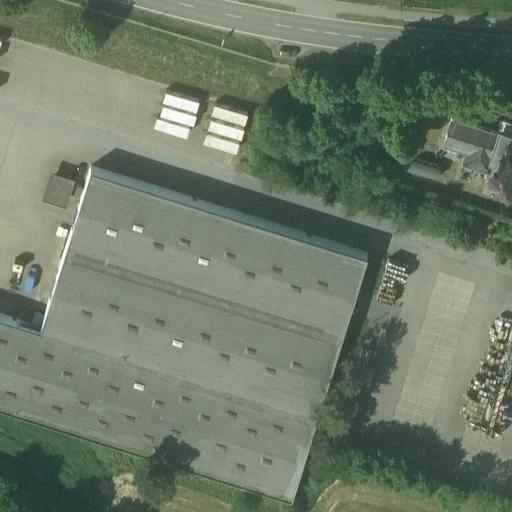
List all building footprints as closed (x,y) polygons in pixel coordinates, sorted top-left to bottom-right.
[(453,76),(446,97),(474,105),(480,86),(453,76)] [(511,133),(500,130),(500,132),(452,117),(445,140),(468,147),(465,157),(489,165),(491,157),(511,163),(511,133)] [(511,122),(503,120),(500,130),(511,133),(511,122)] [(402,165),(441,174),(443,164),(404,156),(402,165)] [(0,403),(292,495),(367,253),(91,166),(41,327),(0,314),(0,403)] [(69,180),(54,176),(47,199),(62,203),(69,180)]
